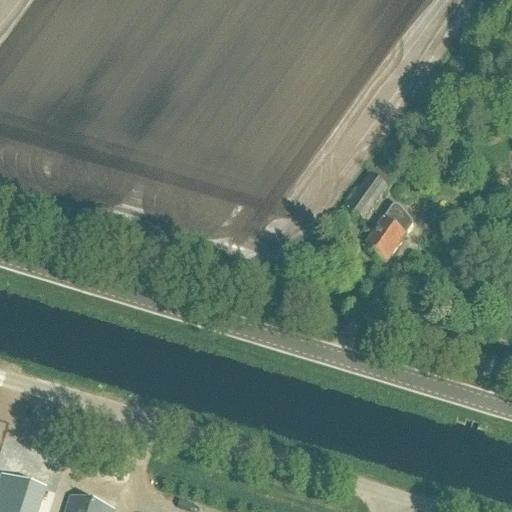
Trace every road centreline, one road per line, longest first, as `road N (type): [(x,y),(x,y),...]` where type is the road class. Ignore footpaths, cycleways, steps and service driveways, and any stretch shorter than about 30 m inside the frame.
road 1 (tertiary): [(511,413),(0,258)]
road 2 (unclassified): [(437,511),(0,382)]
